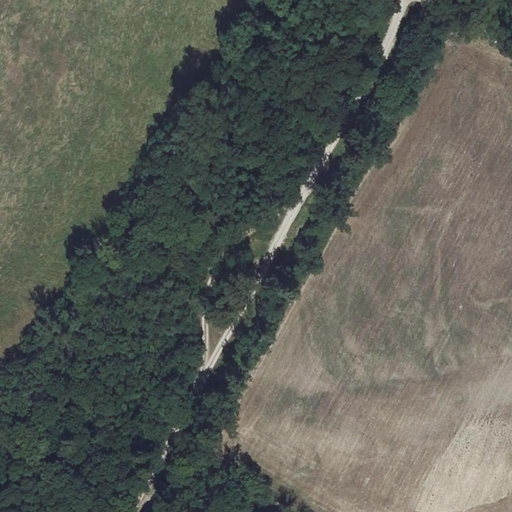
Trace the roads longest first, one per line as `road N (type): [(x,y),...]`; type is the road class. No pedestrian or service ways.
road 1 (track): [(307,185),(131,511)]
road 2 (track): [(405,0),(307,185)]
road 3 (track): [(213,264),(307,185)]
